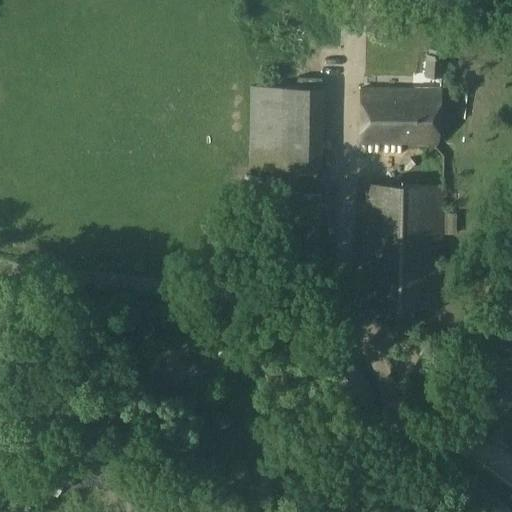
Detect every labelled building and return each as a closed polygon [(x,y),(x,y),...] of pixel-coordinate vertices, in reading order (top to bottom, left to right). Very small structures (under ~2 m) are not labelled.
[(424,76),(441,77),(442,54),(425,53),(424,76)] [(291,161),(317,162),(319,84),(251,83),(249,144),(291,145),(291,161)] [(360,143),(436,144),(437,90),(361,90),(360,143)] [(356,170),(378,161),(375,153),(353,161),(356,170)] [(441,308),(441,293),(443,184),(359,183),(357,306),(441,308)] [(316,221),(315,189),(283,189),(284,221),(316,221)] [(428,328),(418,331),(395,368),(398,377),(410,383),(420,383),(440,348),(440,340),(438,333),(428,328)] [(339,354),(335,366),(363,413),(374,405),(375,395),(350,357),(339,354)] [(479,421),(494,413),(484,394),(467,403),(472,413),(475,412),(479,421)]
